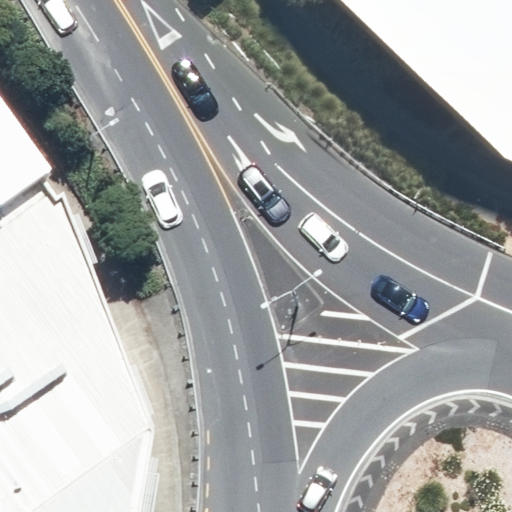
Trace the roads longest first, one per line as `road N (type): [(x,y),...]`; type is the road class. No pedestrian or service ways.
road 1 (secondary): [(149,57),(290,209),(511,359)]
road 2 (secondary): [(285,511),(231,305),(149,57)]
road 3 (secondary): [(289,511),(335,433),(364,404),(426,372),(511,360)]
